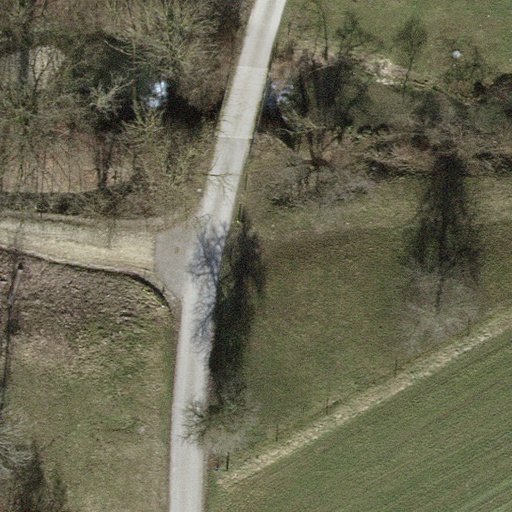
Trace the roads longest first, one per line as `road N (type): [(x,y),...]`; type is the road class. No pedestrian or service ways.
road 1 (track): [(272,0),(230,136),(208,261),(189,511)]
road 2 (track): [(208,261),(0,228)]
